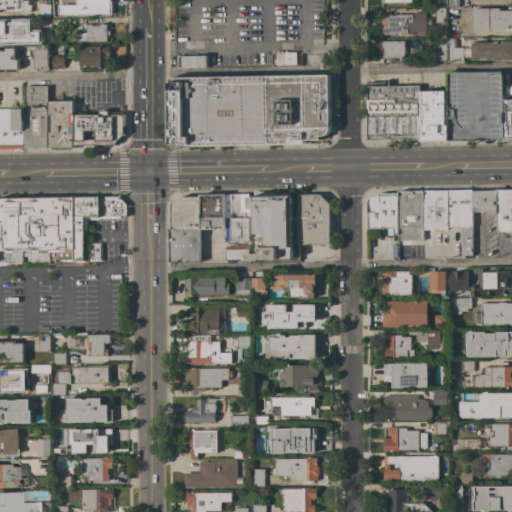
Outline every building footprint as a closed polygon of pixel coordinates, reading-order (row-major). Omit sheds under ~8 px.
[(28,0),(28,5),(31,5),(31,11),(5,12),(5,9),(0,9),(0,0),(28,0)] [(38,0),(50,0),(50,15),(39,15),(38,0)] [(102,0),(102,14),(58,15),(58,5),(73,5),(73,7),(76,7),(76,0),(102,0)] [(445,8),(445,18),(436,18),(435,8),(445,8)] [(473,9),(500,8),(500,11),(511,10),(511,25),(509,25),(509,28),(505,28),(505,30),(490,30),(491,31),(474,32),(473,9)] [(412,14),(425,13),(426,32),(396,33),(396,34),(382,35),(381,15),(412,14)] [(57,27),(56,18),(69,18),(70,26),(57,27)] [(0,19),(20,19),(20,40),(15,40),(0,40),(0,19)] [(107,41),(86,42),(86,41),(76,41),(76,33),(86,33),(86,27),(84,27),(84,25),(85,25),(92,25),(92,26),(99,26),(99,24),(106,24),(107,41)] [(39,44),(39,41),(31,41),(31,38),(39,38),(39,30),(50,30),(50,44),(39,44)] [(494,43),(494,42),(498,41),(498,44),(501,44),(501,41),(511,41),(511,60),(493,61),(493,58),(471,58),(471,57),(463,57),(463,60),(448,61),(448,42),(453,42),(453,38),(463,38),(463,48),(471,48),(471,43),(494,43)] [(404,58),(382,59),(382,53),(378,53),(378,46),(382,46),(381,41),(404,41),(404,58)] [(435,61),(434,41),(445,41),(446,61),(435,61)] [(34,48),(42,47),(41,45),(48,45),(49,70),(43,70),(42,69),(35,69),(34,48)] [(110,46),(110,59),(106,59),(106,67),(96,67),(96,65),(79,66),(78,60),(80,60),(80,47),(110,46)] [(0,69),(0,51),(6,51),(6,48),(15,48),(15,59),(18,59),(18,69),(0,69)] [(121,68),(120,49),(110,49),(111,69),(121,68)] [(296,52),(296,64),(276,65),(276,52),(296,52)] [(208,67),(178,68),(178,56),(207,56),(208,67)] [(52,68),(52,57),(63,57),(63,68),(52,68)] [(502,139),(448,140),(448,91),(448,72),(502,72),(502,100),(502,139)] [(329,75),(330,129),(329,131),(327,133),(326,134),(323,135),(320,135),(320,139),(304,139),(304,142),(184,145),(184,144),(171,144),(170,82),(170,78),(329,75)] [(24,148),(23,109),(23,107),(28,107),(28,105),(25,105),(25,86),(48,86),(48,101),(48,148),(24,148)] [(368,140),(368,86),(420,86),(420,91),(420,140),(368,140)] [(502,100),(511,100),(511,88),(511,139),(502,139),(502,100)] [(420,140),(420,91),(448,91),(448,140),(420,140)] [(48,101),(73,101),(73,115),(74,147),(48,148),(48,101)] [(0,109),(23,109),(24,148),(22,148),(22,151),(0,151),(0,109)] [(73,115),(100,115),(100,114),(104,114),(104,111),(124,111),(124,126),(127,126),(127,134),(124,134),(124,136),(125,138),(117,146),(115,144),(113,144),(113,148),(98,148),(98,145),(91,145),(90,141),(86,141),(85,145),(84,145),(84,147),(74,147),(73,115)] [(497,189),(511,189),(511,232),(497,233),(497,214),(497,191),(497,189)] [(422,191),(448,190),(449,227),(447,227),(447,229),(423,230),(422,191)] [(472,212),(472,257),(464,258),(464,256),(461,256),(461,227),(449,227),(448,190),(471,190),(471,191),(472,212)] [(423,230),(423,241),(399,241),(399,235),(399,195),(399,191),(422,191),(423,230)] [(497,191),(497,214),(492,214),(492,212),(472,212),(471,191),(497,191)] [(299,244),(299,256),(293,256),(293,259),(250,260),(250,195),(292,194),(293,210),(298,208),(299,244)] [(298,208),(298,195),(320,194),(329,204),(329,244),(299,244),(298,208)] [(226,229),(200,229),(199,197),(199,195),(225,195),(226,229)] [(227,258),(226,258),(226,251),(227,251),(227,247),(236,246),(236,244),(235,244),(235,242),(226,242),(226,229),(225,195),(250,195),(250,260),(248,260),(248,261),(246,261),(246,260),(244,260),(244,261),(242,261),(242,260),(241,260),(238,261),(238,260),(236,260),(236,259),(233,259),(233,260),(231,260),(231,259),(229,260),(227,260),(227,258)] [(399,235),(394,235),(394,228),(368,229),(367,202),(368,200),(370,198),(373,197),(378,195),(399,195),(399,235)] [(56,259),(56,263),(50,263),(28,262),(28,257),(23,257),(23,258),(24,258),(24,263),(23,263),(8,263),(7,266),(0,266),(0,198),(119,197),(127,204),(127,216),(121,216),(121,218),(99,218),(99,220),(87,220),(87,232),(84,232),(84,260),(56,259)] [(199,197),(200,229),(200,262),(171,262),(170,228),(172,228),(171,206),(172,203),(174,201),(176,198),(179,197),(199,197)] [(90,243),(102,243),(102,261),(90,262),(90,243)] [(470,287),(478,287),(478,269),(490,269),(490,267),(495,267),(495,269),(509,269),(510,276),(507,276),(507,280),(508,280),(510,281),(510,282),(510,283),(511,282),(511,294),(479,295),(479,297),(470,297),(470,287)] [(412,295),(383,296),(382,280),(381,280),(381,277),(382,277),(382,271),(411,271),(412,295)] [(430,271),(446,271),(446,290),(430,290),(430,271)] [(449,291),(449,271),(467,271),(468,290),(449,291)] [(289,275),(315,275),(316,284),(317,293),(313,293),(313,298),(290,298),(289,275)] [(184,278),(224,278),(224,284),(228,284),(229,295),(192,295),(192,299),(184,299),(184,278)] [(235,278),(248,278),(249,296),(236,297),(235,278)] [(251,278),(264,278),(264,290),(266,290),(266,298),(253,298),(253,291),(251,291),(251,278)] [(470,298),(471,308),(467,308),(467,311),(461,311),(461,314),(452,314),(451,298),(470,298)] [(255,301),(265,301),(265,314),(255,314),(255,301)] [(428,301),(428,326),(382,326),(382,313),(384,313),(384,305),(385,305),(385,301),(428,301)] [(498,304),(498,303),(505,303),(508,303),(508,302),(510,302),(510,303),(511,303),(511,325),(481,325),(481,323),(472,323),(472,313),(481,313),(481,304),(498,304)] [(250,316),(236,316),(236,304),(250,304),(250,316)] [(280,329),(280,321),(279,321),(278,306),(316,306),(316,329),(280,329)] [(226,333),(185,333),(185,321),(190,321),(190,310),(225,309),(225,317),(222,317),(222,324),(226,324),(226,333)] [(439,329),(439,331),(445,331),(445,344),(440,344),(427,345),(427,342),(416,342),(416,329),(439,329)] [(468,331),(485,331),(485,333),(496,333),(496,331),(511,331),(511,355),(497,355),(497,356),(468,357),(468,331)] [(50,351),(39,352),(38,346),(36,346),(36,343),(38,343),(38,334),(49,333),(50,351)] [(268,337),(274,337),(274,335),(278,335),(278,334),(282,334),(282,335),(286,335),(286,337),(290,337),(290,335),(299,335),(299,334),(316,334),(316,359),(306,359),(306,358),(271,358),(271,356),(270,356),(270,355),(268,355),(268,346),(268,337)] [(110,335),(110,342),(104,342),(104,350),(107,350),(107,356),(90,356),(90,342),(87,342),(87,335),(110,335)] [(237,335),(249,335),(250,348),(237,348),(237,335)] [(402,335),(402,337),(410,337),(411,350),(414,350),(414,358),(384,358),(384,348),(389,348),(389,341),(384,341),(384,335),(402,335)] [(70,339),(81,339),(81,349),(69,349),(70,339)] [(16,343),(24,343),(24,361),(0,361),(0,341),(16,341),(16,343)] [(219,342),(219,352),(231,352),(231,364),(224,363),(186,364),(186,355),(193,355),(193,348),(186,348),(186,341),(210,341),(219,342)] [(54,364),(54,353),(65,353),(65,364),(54,364)] [(462,361),(473,361),(473,371),(462,371),(462,361)] [(427,387),(423,387),(423,388),(396,388),(396,387),(392,387),(392,381),(384,381),(384,364),(396,364),(396,363),(423,362),(423,363),(427,363),(427,387)] [(37,365),(48,365),(48,377),(37,378),(37,365)] [(112,365),(112,371),(111,371),(111,383),(78,384),(78,375),(72,375),(72,366),(112,365)] [(317,391),(304,391),(304,393),(284,393),(284,365),(307,365),(307,366),(317,366),(317,391)] [(511,387),(474,387),(473,376),(477,376),(477,375),(483,375),(483,367),(498,367),(498,365),(502,365),(502,367),(511,367),(511,372),(510,372),(510,377),(511,377),(511,387)] [(229,368),(228,371),(232,371),(232,378),(229,378),(229,380),(221,380),(221,387),(206,387),(206,391),(187,391),(187,386),(185,386),(185,368),(229,368)] [(0,371),(18,371),(18,394),(0,394),(0,371)] [(66,395),(53,394),(53,383),(58,384),(58,371),(68,371),(70,374),(70,384),(66,384),(66,395)] [(267,393),(255,393),(255,380),(267,380),(267,393)] [(250,384),(250,396),(237,396),(237,384),(250,384)] [(432,404),(432,391),(450,391),(450,404),(432,404)] [(500,405),(500,417),(458,418),(458,402),(479,402),(479,393),(511,393),(511,405),(500,405)] [(418,396),(418,400),(422,400),(427,402),(428,406),(432,409),(432,420),(407,420),(407,419),(387,419),(386,403),(383,403),(383,396),(418,396)] [(36,398),(45,397),(46,414),(36,415),(36,398)] [(314,397),(315,409),(311,409),(311,415),(281,416),(281,406),(279,406),(279,408),(274,408),(274,406),(271,406),(271,397),(314,397)] [(67,423),(67,398),(82,398),(82,399),(87,399),(87,398),(100,398),(101,405),(107,405),(107,409),(112,409),(112,422),(97,422),(97,421),(93,421),(93,422),(67,423)] [(186,422),(186,412),(192,412),(192,407),(196,407),(196,399),(206,399),(215,399),(215,404),(216,406),(216,408),(215,412),(215,422),(208,422),(208,423),(199,423),(199,422),(186,422)] [(0,401),(10,401),(10,404),(19,404),(19,405),(21,405),(21,410),(19,410),(19,414),(21,414),(21,416),(19,416),(19,417),(21,417),(21,420),(20,420),(20,425),(14,425),(14,427),(11,427),(11,425),(7,425),(7,427),(2,427),(2,425),(0,425),(0,401)] [(248,416),(248,427),(230,427),(230,416),(248,416)] [(255,424),(255,416),(268,416),(268,424),(255,424)] [(445,423),(445,434),(433,434),(433,423),(445,423)] [(511,446),(486,446),(486,441),(488,441),(488,437),(493,437),(493,431),(490,431),(490,424),(511,424),(511,446)] [(83,430),(89,430),(89,427),(106,427),(106,426),(112,426),(112,436),(107,436),(107,438),(108,439),(108,440),(108,442),(107,442),(106,443),(111,443),(111,450),(106,451),(106,450),(99,450),(99,452),(97,452),(97,450),(84,450),(83,430)] [(302,453),(302,452),(297,452),(291,453),(291,452),(284,452),(284,453),(271,453),(271,452),(267,452),(267,451),(267,446),(267,440),(270,440),(269,428),(271,428),(271,426),(273,426),(273,428),(276,428),(293,428),(293,427),(297,427),(297,428),(313,428),(313,427),(316,427),(316,435),(316,440),(315,440),(315,453),(302,453)] [(383,437),(386,437),(386,438),(391,438),(391,435),(389,435),(387,433),(387,430),(389,428),(401,428),(407,428),(407,430),(418,430),(418,433),(426,433),(426,447),(418,448),(418,449),(398,449),(398,450),(386,451),(386,453),(384,453),(383,437)] [(0,429),(18,429),(19,449),(20,449),(20,453),(19,453),(19,454),(0,454),(0,429)] [(198,452),(198,459),(191,459),(191,453),(190,453),(188,451),(188,449),(189,446),(189,440),(187,440),(187,430),(196,429),(196,430),(217,431),(217,452),(198,452)] [(36,439),(50,439),(50,457),(36,457),(36,439)] [(463,440),(463,450),(451,450),(451,440),(463,440)] [(53,445),(66,445),(66,456),(53,456),(53,445)] [(233,447),(244,447),(244,458),(233,458),(233,447)] [(419,465),(416,465),(416,474),(419,474),(419,481),(399,482),(399,479),(384,480),(384,453),(390,453),(390,459),(389,459),(389,470),(399,469),(399,465),(396,465),(396,458),(410,458),(410,456),(413,456),(413,458),(419,458),(419,465)] [(446,453),(446,465),(434,465),(434,453),(446,453)] [(482,454),(511,454),(511,476),(482,476),(482,454)] [(103,458),(103,457),(111,457),(112,457),(112,468),(108,468),(108,474),(109,474),(109,481),(97,481),(88,481),(88,472),(83,472),(83,458),(103,458)] [(283,464),(285,464),(285,459),(303,459),(303,457),(317,457),(317,467),(318,467),(318,481),(300,481),(299,481),(298,481),(297,480),(297,476),(283,476),(283,464)] [(185,488),(185,473),(200,473),(200,461),(237,461),(237,477),(243,477),(243,487),(185,488)] [(0,464),(10,464),(10,466),(18,466),(18,477),(26,477),(26,486),(0,487),(0,464)] [(264,486),(252,486),(252,469),(264,469),(264,486)] [(70,487),(59,488),(59,486),(56,486),(56,472),(68,472),(69,476),(70,476),(70,487)] [(450,483),(450,476),(460,476),(460,472),(472,472),(472,482),(450,483)] [(426,485),(448,485),(448,497),(426,497),(426,485)] [(473,510),(473,500),(474,500),(474,487),(511,486),(511,511),(508,511),(508,510),(473,510)] [(112,488),(112,498),(110,498),(111,511),(93,511),(92,510),(81,510),(81,489),(112,488)] [(316,488),(316,499),(314,499),(314,500),(311,500),(311,505),(314,505),(315,511),(298,511),(297,511),(293,511),(290,511),(286,511),(284,511),(284,510),(282,510),(282,507),(284,507),(284,505),(282,505),(282,503),(284,503),(284,498),(282,498),(282,495),(284,495),(284,494),(281,494),(281,490),(284,490),(284,489),(316,488)] [(406,489),(406,492),(407,492),(407,496),(406,496),(406,498),(408,498),(408,503),(423,503),(425,501),(432,509),(430,510),(432,511),(384,511),(384,500),(384,489),(406,489)] [(192,506),(186,506),(186,501),(184,501),(184,494),(186,494),(186,492),(195,492),(195,493),(231,493),(231,504),(228,504),(228,502),(221,502),(221,511),(208,511),(189,511),(189,510),(192,510),(192,506)] [(0,511),(0,495),(14,495),(15,496),(16,496),(16,499),(14,499),(14,507),(16,507),(16,500),(25,499),(25,511),(17,511),(0,511)]
